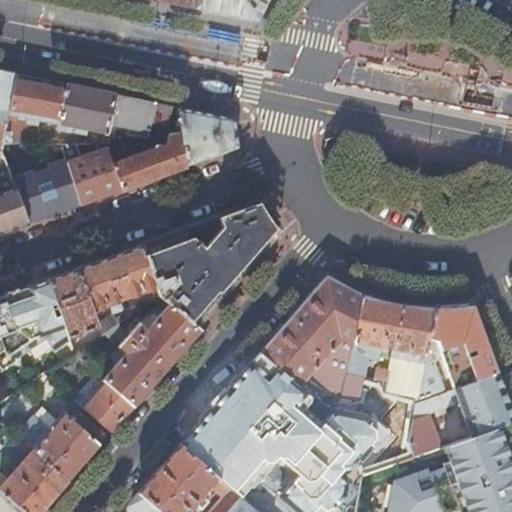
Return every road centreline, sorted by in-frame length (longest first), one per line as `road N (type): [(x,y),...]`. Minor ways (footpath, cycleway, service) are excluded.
road 1 (residential): [(327,220),(74,511)]
road 2 (residential): [(287,158),(0,263)]
road 3 (secondary): [(282,78),(0,19)]
road 4 (secondary): [(511,123),(282,78)]
road 5 (secondary): [(327,220),(398,257),(478,252)]
